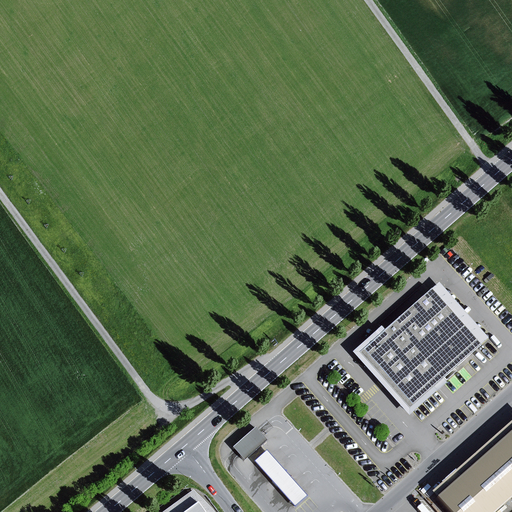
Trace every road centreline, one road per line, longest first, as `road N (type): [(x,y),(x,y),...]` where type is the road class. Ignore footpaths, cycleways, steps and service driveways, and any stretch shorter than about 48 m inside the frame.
road 1 (secondary): [(511,159),(184,446)]
road 2 (track): [(276,365),(253,366),(185,407),(159,408),(0,195)]
road 3 (track): [(367,0),(494,174)]
road 4 (residential): [(511,393),(380,511)]
